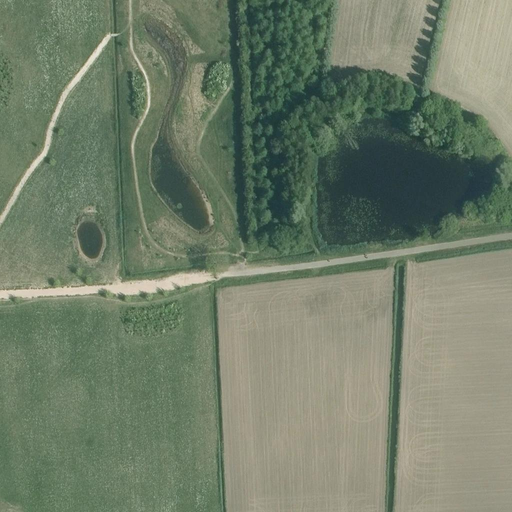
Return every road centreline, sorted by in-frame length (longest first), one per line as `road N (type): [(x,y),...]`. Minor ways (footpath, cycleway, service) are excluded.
road 1 (unclassified): [(211,274),(511,236)]
road 2 (track): [(0,292),(211,274)]
